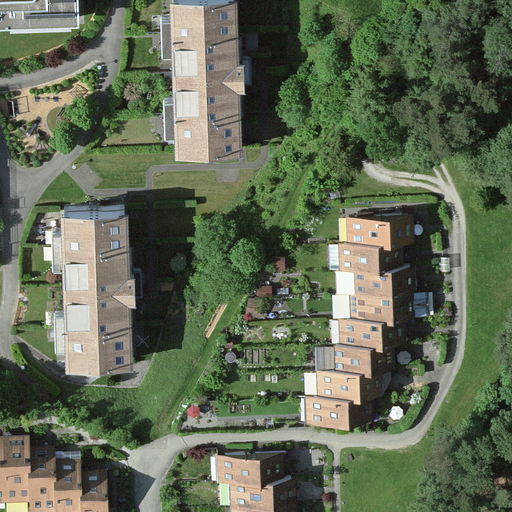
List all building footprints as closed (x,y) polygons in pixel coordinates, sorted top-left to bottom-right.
[(0,0),(0,19),(80,17),(78,0),(0,0)] [(170,0),(175,143),(243,141),(238,0),(170,0)] [(61,201),(66,358),(133,356),(129,199),(61,201)] [(415,238),(413,210),(345,213),(346,237),(338,238),(340,267),(355,267),(356,291),(351,291),(352,314),(339,315),(340,340),(335,340),(336,365),(317,366),(318,391),(306,392),(307,420),(371,417),(370,391),(382,391),(381,365),(393,365),(392,341),(401,340),(400,315),(415,315),(413,285),(417,285),(416,260),(403,260),(402,238),(415,238)] [(109,511),(107,465),(81,466),(81,454),(56,455),(55,441),(32,442),(31,430),(0,431),(0,498),(30,498),(30,510),(56,509),(55,511),(109,511)] [(297,511),(296,473),(284,473),(283,449),(217,451),(218,479),(229,479),(229,511),(297,511)]
